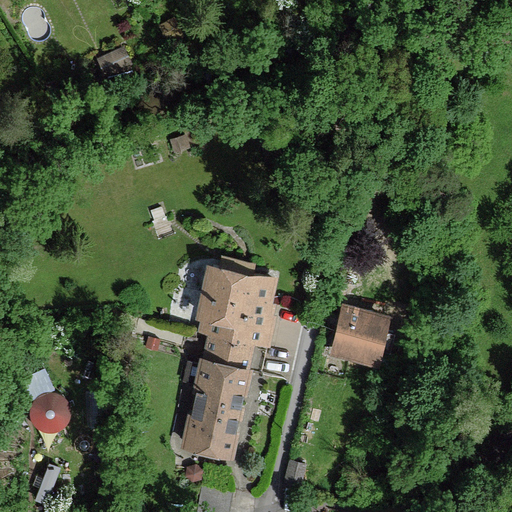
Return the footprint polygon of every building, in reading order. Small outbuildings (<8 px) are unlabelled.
[(126,49),(101,60),(108,76),(133,65),(126,49)] [(273,278),(213,264),(205,312),(216,315),(212,331),(254,341),(270,345),(275,316),(265,313),(269,297),(273,278)] [(386,317),(349,308),(340,347),(376,356),(386,317)] [(254,341),(212,331),(189,442),(230,451),(248,370),(254,341)] [(73,421),(56,361),(24,370),(41,430),(73,421)] [(308,460),(291,456),(285,483),(301,487),(308,460)] [(229,511),(233,492),(205,486),(200,511),(229,511)]
